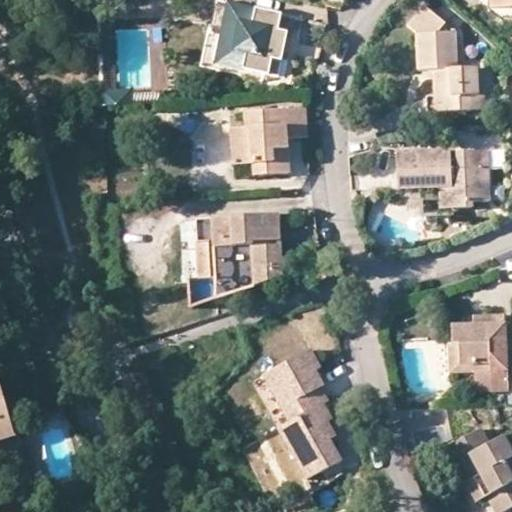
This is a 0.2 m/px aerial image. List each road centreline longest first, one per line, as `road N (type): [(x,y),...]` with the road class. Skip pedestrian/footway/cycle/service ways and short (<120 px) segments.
road 1 (residential): [(348,286),(331,108),(351,28),(371,0)]
road 2 (residential): [(348,286),(411,511)]
road 3 (residential): [(511,234),(455,259),(348,286)]
